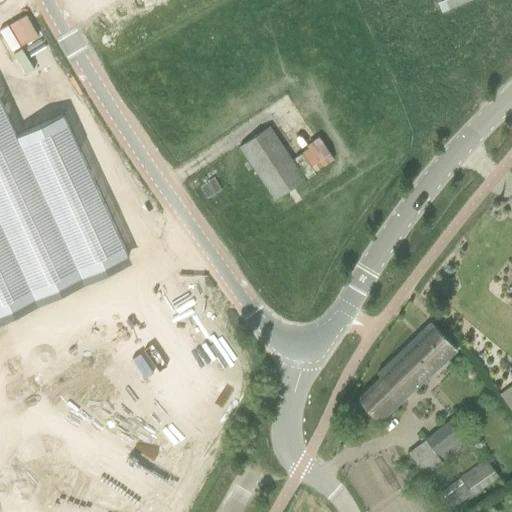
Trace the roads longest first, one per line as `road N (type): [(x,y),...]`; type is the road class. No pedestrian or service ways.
road 1 (tertiary): [(307,349),(269,330),(215,260),(46,0)]
road 2 (tertiary): [(307,349),(328,339),(389,235),(445,162),(511,99)]
road 3 (unknown): [(184,60),(231,38),(304,147),(302,168),(268,193)]
road 4 (residential): [(351,511),(287,446),(287,413),(307,349)]
road 5 (unknown): [(268,193),(184,60)]
